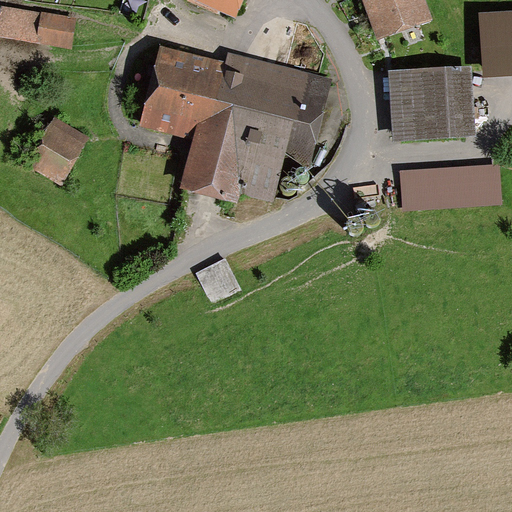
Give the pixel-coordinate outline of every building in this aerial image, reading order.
[(202,0),(233,13),(238,0),(202,0)] [(422,0),(367,0),(380,37),(429,20),(422,0)] [(75,21),(2,9),(0,21),(0,33),(71,46),(75,21)] [(511,12),(482,14),(484,71),(511,70),(511,12)] [(230,64),(160,47),(142,120),(197,133),(184,185),(234,197),(236,188),(270,196),(278,163),(307,170),(329,81),(232,57),(230,64)] [(470,69),(391,73),(394,138),(473,134),(470,69)] [(86,138),(55,120),(29,165),(60,182),(86,138)] [(498,166),(402,172),(404,208),(500,202),(498,166)] [(224,262),(200,274),(213,300),(237,288),(224,262)]
